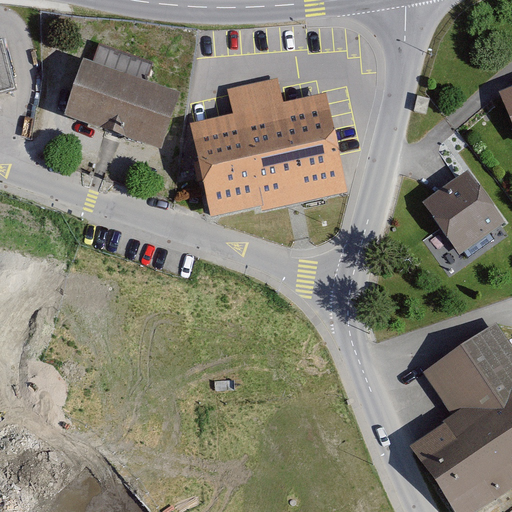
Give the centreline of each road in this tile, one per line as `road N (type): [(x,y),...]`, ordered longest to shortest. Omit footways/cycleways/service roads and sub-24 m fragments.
road 1 (residential): [(406,0),(400,99),(349,290)]
road 2 (residential): [(349,290),(348,336),(417,511)]
road 3 (tertiary): [(344,0),(206,7),(135,0)]
road 4 (residential): [(349,290),(187,234)]
